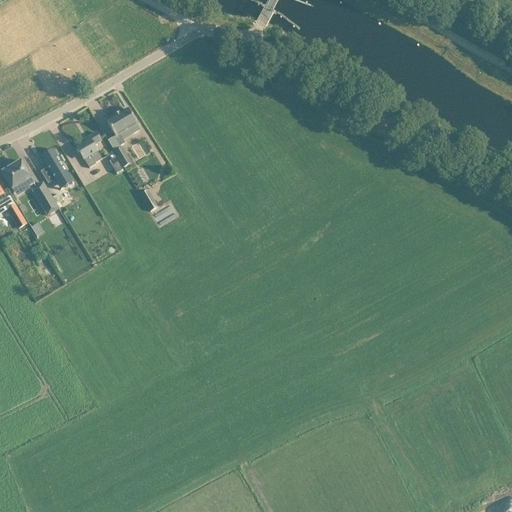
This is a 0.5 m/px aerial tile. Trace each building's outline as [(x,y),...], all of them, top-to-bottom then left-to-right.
[(262,7),(275,15),(276,14),(277,13),(277,12),(264,5),(262,5),(261,7),(262,7)] [(241,46),(238,52),(246,57),(247,56),(248,56),(250,53),(249,52),(250,51),(241,46)] [(116,141),(120,148),(125,144),(120,136),(129,130),(132,135),(139,131),(136,126),(136,125),(127,110),(119,115),(118,114),(113,118),(113,119),(106,124),(117,140),(116,141)] [(77,149),(78,151),(77,151),(79,154),(80,153),(90,170),(96,166),(95,165),(102,161),(94,147),(101,142),(96,134),(84,141),(85,144),(77,149)] [(122,149),(115,154),(124,169),(131,164),(122,149)] [(53,152),(41,159),(48,170),(41,174),(48,187),(55,183),(61,193),(73,186),(53,152)] [(115,159),(109,163),(117,175),(123,171),(115,159)] [(21,162),(2,173),(12,190),(26,182),(29,187),(35,184),(21,162)] [(43,185),(32,191),(48,216),(58,209),(43,185)] [(158,208),(148,191),(140,196),(150,213),(158,208)] [(19,229),(26,225),(15,206),(8,210),(19,229)]
